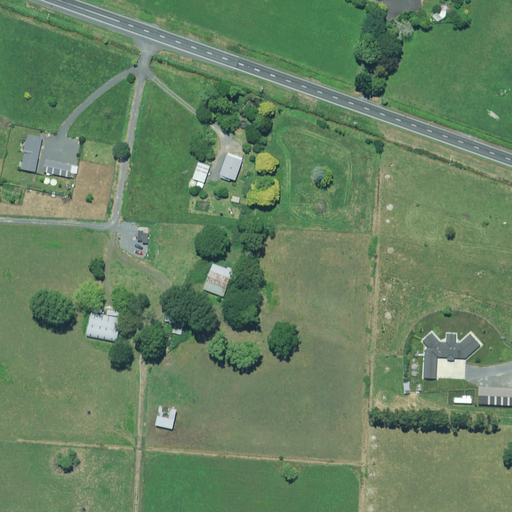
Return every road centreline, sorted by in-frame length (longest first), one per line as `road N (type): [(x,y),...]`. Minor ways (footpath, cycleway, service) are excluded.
road 1 (secondary): [(58,0),(511,160)]
road 2 (unknown): [(146,63),(112,223)]
